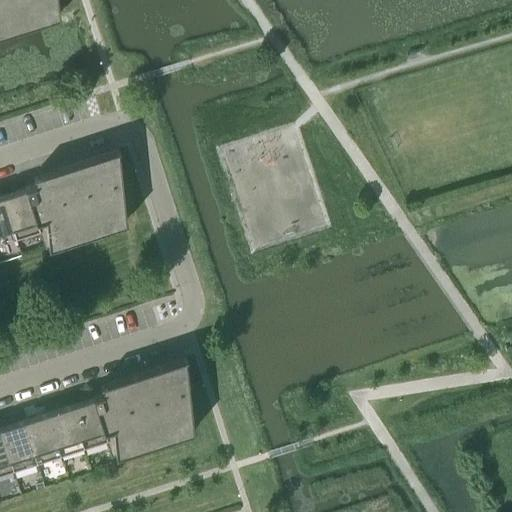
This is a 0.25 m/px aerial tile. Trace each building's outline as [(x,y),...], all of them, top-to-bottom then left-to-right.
[(0,0),(0,33),(8,32),(6,22),(32,19),(32,13),(57,11),(56,0),(0,0)] [(24,187),(39,231),(44,247),(75,237),(74,228),(100,225),(99,220),(125,217),(119,159),(91,162),(92,168),(66,170),(66,173),(35,183),(35,182),(24,186),(24,187)] [(1,194),(16,239),(39,231),(24,187),(1,194)] [(1,194),(0,194),(0,243),(16,239),(1,194)] [(92,396),(106,441),(111,456),(142,446),(141,436),(167,433),(166,428),(192,425),(186,368),(159,371),(159,376),(133,379),(133,381),(103,391),(102,391),(91,394),(92,396)] [(92,396),(69,403),(83,448),(106,441),(92,396)] [(69,403),(46,411),(60,455),(83,448),(69,403)] [(46,411),(22,418),(37,463),(60,455),(46,411)] [(22,418),(0,425),(0,429),(13,471),(37,463),(22,418)] [(0,429),(0,474),(13,471),(0,429)]
